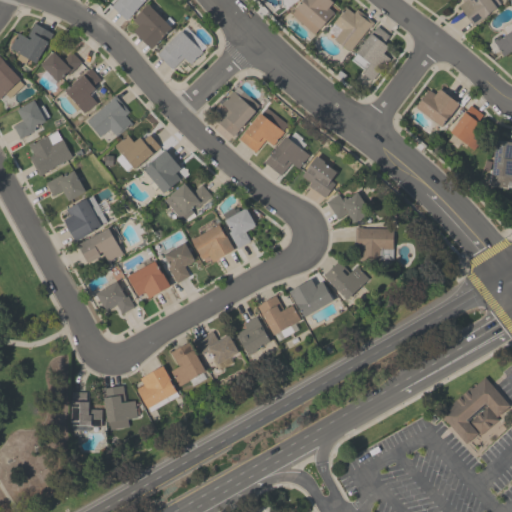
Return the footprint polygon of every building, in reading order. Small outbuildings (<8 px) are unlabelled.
[(143,0),(125,19),(110,5),(114,0),(143,0)] [(330,0),(332,1),(327,7),(333,12),(318,28),(317,28),(313,33),(290,14),(295,8),(294,7),(300,0),(330,0)] [(490,0),(496,7),(472,25),(457,5),(463,0),(490,0)] [(133,30),(138,25),(131,19),(147,3),(163,20),(167,16),(173,21),(169,25),(170,27),(150,48),(133,30)] [(373,22),(368,28),(367,27),(349,50),(333,38),(340,28),(332,22),(341,11),(339,9),(343,5),(352,12),(355,8),(373,22)] [(8,46),(17,32),(25,37),(34,23),(51,33),(34,62),(8,46)] [(388,35),(382,42),(388,46),(383,52),(389,58),(371,80),(361,72),(363,70),(350,59),(356,52),(355,51),(363,41),(362,40),(369,32),(370,32),(376,25),(388,35)] [(511,48),(502,55),(492,40),(499,35),(500,36),(511,28),(511,48)] [(155,54),(180,30),(200,50),(201,51),(189,63),(183,57),(170,69),(155,54)] [(80,61),(70,71),(69,69),(57,81),(56,80),(53,83),(40,75),(45,70),(39,64),(52,51),(61,59),(70,50),(80,61)] [(0,58),(19,78),(18,79),(22,84),(8,98),(4,93),(0,96),(0,58)] [(100,78),(92,85),(94,88),(88,93),(94,101),(82,111),(78,106),(75,109),(64,96),(67,94),(62,89),(82,73),(82,74),(90,67),(100,78)] [(227,109),(220,102),(232,89),(233,90),(237,86),(257,105),(253,110),(254,110),(232,135),(216,121),(227,109)] [(439,126),(457,103),(438,88),(433,93),(428,89),(414,106),(439,126)] [(132,123),(127,127),(126,126),(115,136),(108,128),(99,136),(86,120),(110,99),(109,98),(115,94),(129,111),(125,115),(132,123)] [(12,125),(21,120),(15,110),(17,109),(16,108),(32,99),(37,107),(41,105),(48,116),(43,118),(44,121),(33,127),(35,129),(19,138),(12,125)] [(471,149),(465,144),(463,146),(458,142),(455,146),(446,139),(451,133),(448,131),(469,104),(482,114),(474,125),(484,133),(471,149)] [(264,139),(254,151),(238,138),(258,113),(260,114),(266,107),(286,124),(281,130),(282,131),(271,144),(264,139)] [(27,144),(45,134),(46,135),(55,130),(60,138),(61,138),(71,156),(38,174),(29,156),(33,154),(27,144)] [(113,144),(126,133),(132,141),(138,136),(141,140),(148,134),(159,146),(133,168),(113,144)] [(284,135),(308,154),(297,168),(290,162),(280,174),(263,161),(284,135)] [(511,143),(511,181),(506,181),(505,187),(489,185),(494,140),(511,142),(511,143)] [(141,168),(164,149),(180,167),(174,172),(179,179),(162,193),(141,168)] [(301,175),(315,155),(323,161),(323,162),(336,171),(330,180),(334,182),(324,196),(308,185),(310,182),(301,175)] [(61,190),(51,195),(44,182),(60,173),(61,175),(73,169),(84,191),(68,200),(68,199),(66,200),(61,190)] [(201,184),(211,195),(192,211),(194,215),(184,221),(183,220),(182,220),(164,199),(183,182),(191,192),(201,184)] [(336,218),(325,201),(337,193),(341,200),(356,191),(369,211),(353,222),(353,221),(351,222),(345,212),(336,218)] [(62,219),(69,215),(65,209),(84,198),(85,198),(91,195),(105,221),(99,224),(99,226),(74,240),(62,219)] [(223,219),(244,207),(254,225),(243,231),(248,240),(236,247),(227,232),(229,230),(223,219)] [(190,239),(218,223),(232,248),(211,260),(208,254),(200,258),(190,239)] [(76,244),(107,226),(107,227),(113,224),(122,240),(116,244),(122,253),(108,261),(101,250),(97,252),(99,255),(86,262),(76,244)] [(353,245),(354,226),(361,226),(361,227),(391,228),(390,259),(360,258),(360,245),(353,245)] [(176,282),(166,267),(169,265),(162,254),(163,253),(161,250),(180,239),(182,242),(184,241),(193,258),(192,259),(193,260),(183,266),(188,275),(176,282)] [(169,286),(147,297),(144,291),(137,295),(126,275),(136,269),(134,266),(148,258),(150,261),(153,260),(161,273),(162,273),(169,286)] [(353,264),(367,278),(346,299),(321,275),(337,259),(347,270),(353,264)] [(302,316),(288,291),(310,278),(313,284),(320,280),(332,300),(302,316)] [(94,292),(115,281),(122,292),(124,290),(133,306),(120,313),(115,304),(105,309),(104,308),(104,309),(94,292)] [(256,305),(274,295),(282,309),(290,304),(299,320),(293,323),(296,329),(277,340),(273,334),(272,335),(256,305)] [(234,333),(244,327),(241,322),(255,315),(268,340),(257,346),(258,348),(246,355),(234,333)] [(209,352),(207,354),(205,350),(200,353),(192,340),(211,329),(218,340),(228,335),(237,351),(236,352),(237,353),(230,357),(229,356),(216,363),(209,352)] [(178,385),(169,370),(177,366),(169,351),(187,341),(204,371),(178,385)] [(149,411),(136,388),(143,384),(139,377),(161,365),(169,379),(168,379),(177,395),(149,411)] [(465,443),(440,414),(452,404),(450,402),(470,386),(471,387),(484,376),(508,405),(495,416),(497,419),(479,435),(477,433),(465,443)] [(121,385),(124,402),(132,400),(133,408),(135,407),(136,417),(126,419),(128,427),(108,429),(107,421),(105,421),(101,388),(121,385)] [(87,408),(100,408),(100,426),(88,426),(88,429),(71,429),(71,426),(69,426),(69,419),(70,419),(70,401),(71,401),(71,391),(86,391),(86,401),(87,401),(87,408)]
